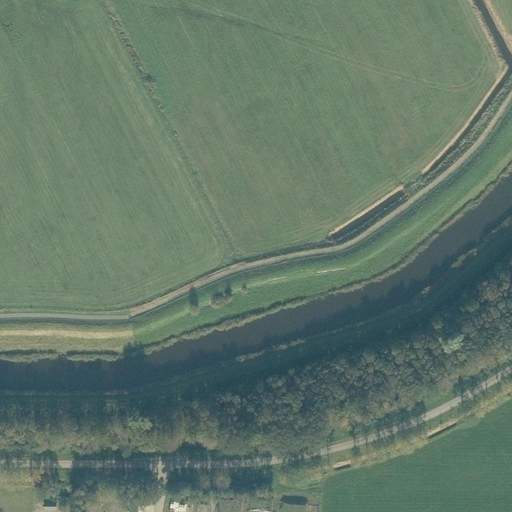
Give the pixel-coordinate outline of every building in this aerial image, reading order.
[(218,511),(241,511),(243,496),(221,494),(218,511)] [(271,511),(273,496),(251,494),(248,511),(271,511)] [(284,497),(282,511),(305,511),(307,499),(284,497)] [(186,511),(188,501),(171,499),(169,511),(186,511)] [(209,511),(211,501),(194,500),(193,511),(209,511)]
